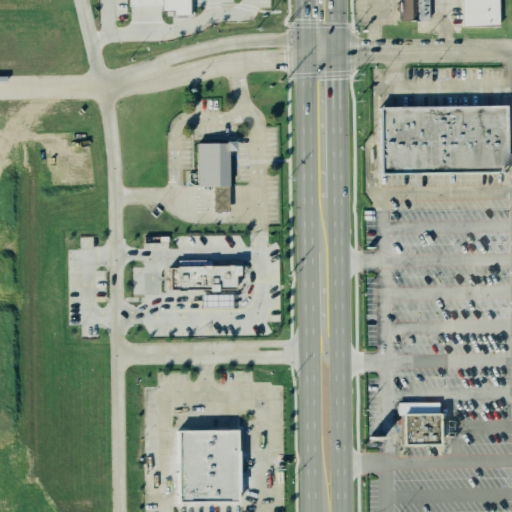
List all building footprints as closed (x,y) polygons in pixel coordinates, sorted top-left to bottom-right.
[(189,0),(161,0),(162,11),(174,10),(174,15),(190,15),(189,0)] [(394,0),(421,0),(423,19),(396,20),(394,0)] [(454,0),(455,29),(497,27),(496,0),(454,0)] [(378,107),(378,174),(506,173),(505,106),(378,107)] [(193,142),(210,141),(224,141),(222,187),(208,186),(192,183),(193,142)] [(167,265),(231,263),(231,288),(165,291),(167,265)] [(200,294),(231,294),(231,308),(200,308),(200,294)] [(437,413),(400,413),(400,444),(437,444),(437,413)] [(236,429),(176,429),(177,501),(237,501),(236,429)]
